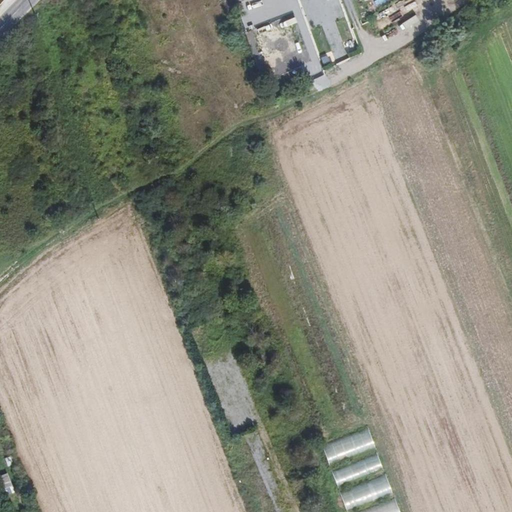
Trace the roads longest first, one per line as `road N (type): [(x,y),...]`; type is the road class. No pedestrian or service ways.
road 1 (track): [(0,276),(78,217),(210,151),(457,0)]
road 2 (track): [(407,511),(251,124)]
